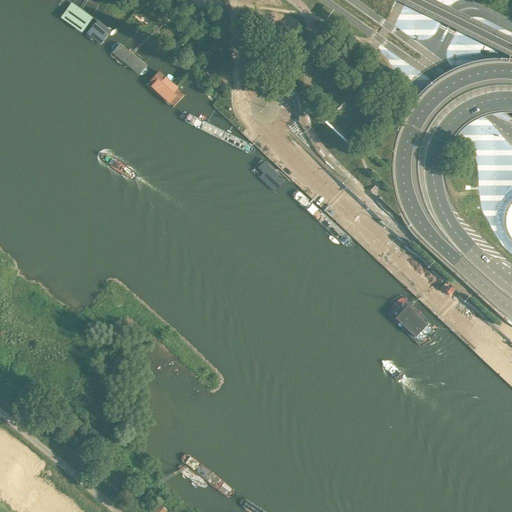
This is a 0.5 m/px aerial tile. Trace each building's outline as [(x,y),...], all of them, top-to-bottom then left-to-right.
[(73,1),(63,16),(104,43),(116,29),(100,16),(73,1)] [(97,52),(103,50),(103,45),(52,11),(47,12),(45,18),(97,52)] [(112,53),(140,76),(143,76),(145,74),(148,70),(147,68),(131,54),(120,45),(118,44),(116,43),(114,44),(112,45),(111,48),(110,49),(111,51),(111,52),(112,53)] [(159,71),(146,85),(172,110),(185,96),(176,87),(159,71)] [(216,139),(248,154),(250,154),(252,153),(254,151),(254,149),(254,146),(252,145),(251,145),(248,143),(227,132),(214,126),(200,120),(194,117),(189,115),(186,116),(185,117),(184,118),(184,121),(185,123),(192,127),(199,130),(216,139)] [(167,122),(160,131),(224,174),(233,166),(167,122)] [(250,157),(245,158),(243,162),(251,176),(280,202),(289,204),(293,201),(290,192),(263,167),(260,164),(250,157)] [(305,193),(296,201),(356,257),(363,249),(305,193)] [(318,233),(343,256),(349,252),(323,228),(318,233)] [(182,442),(171,456),(217,493),(228,480),(182,442)] [(273,511),(240,490),(229,507),(236,511),(273,511)] [(151,511),(166,511),(168,510),(158,502),(151,511)]
